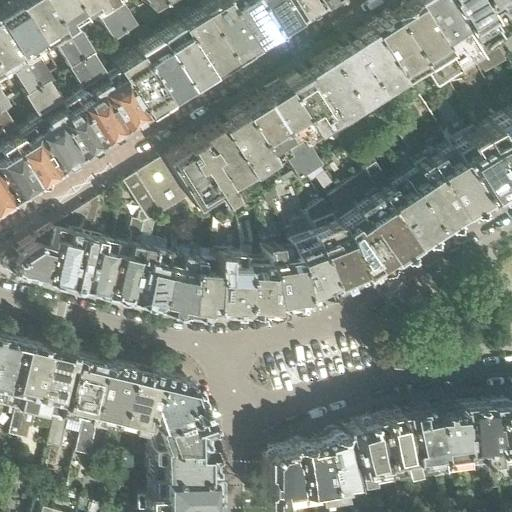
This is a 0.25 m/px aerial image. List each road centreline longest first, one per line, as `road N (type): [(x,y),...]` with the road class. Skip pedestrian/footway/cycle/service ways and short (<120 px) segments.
road 1 (residential): [(354,0),(0,226)]
road 2 (residential): [(511,207),(348,310),(226,349)]
road 3 (residential): [(229,420),(335,388),(511,367)]
road 4 (residential): [(226,349),(0,296)]
